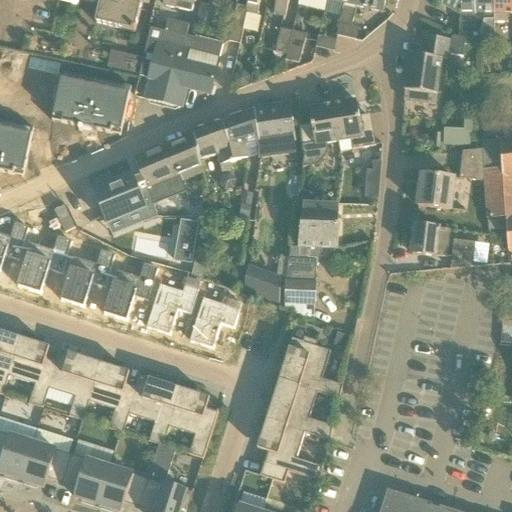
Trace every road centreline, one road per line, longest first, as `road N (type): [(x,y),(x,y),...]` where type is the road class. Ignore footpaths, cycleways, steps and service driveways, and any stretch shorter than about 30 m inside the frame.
road 1 (residential): [(0,204),(379,54),(411,0)]
road 2 (residential): [(210,511),(249,385),(0,307)]
